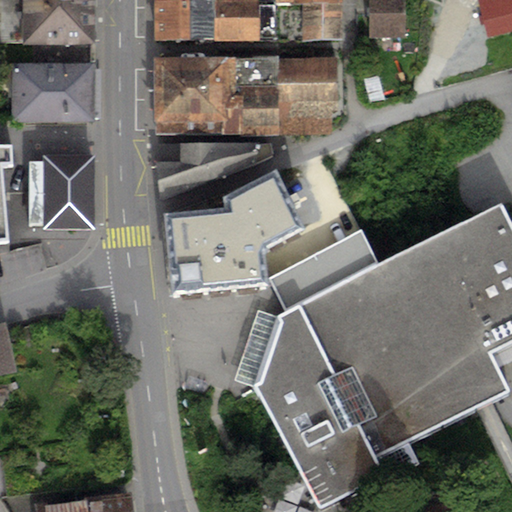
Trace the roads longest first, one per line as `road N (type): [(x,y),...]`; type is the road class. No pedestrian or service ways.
road 1 (residential): [(124,206),(189,197),(362,128)]
road 2 (primary): [(132,284),(165,511)]
road 3 (residential): [(511,82),(362,128)]
road 4 (residential): [(132,284),(0,313)]
road 5 (primary): [(119,0),(120,133)]
road 6 (residential): [(0,134),(120,133)]
